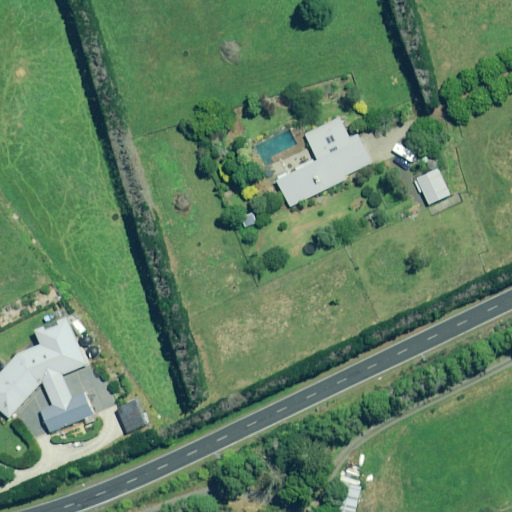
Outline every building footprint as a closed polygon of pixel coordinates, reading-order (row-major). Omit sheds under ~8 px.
[(357,135),(350,138),(338,117),(304,136),(317,159),(276,182),(290,207),(372,163),(357,135)] [(436,169),(415,180),(428,205),(449,195),(436,169)] [(17,356),(0,374),(0,408),(9,416),(14,414),(38,386),(43,384),(53,406),(40,412),(50,434),(93,414),(84,392),(71,398),(61,376),(86,365),(67,320),(35,333),(41,346),(17,356)] [(144,425),(134,401),(116,408),(126,432),(144,425)] [(334,511),(354,511),(361,487),(342,482),(334,511)]
